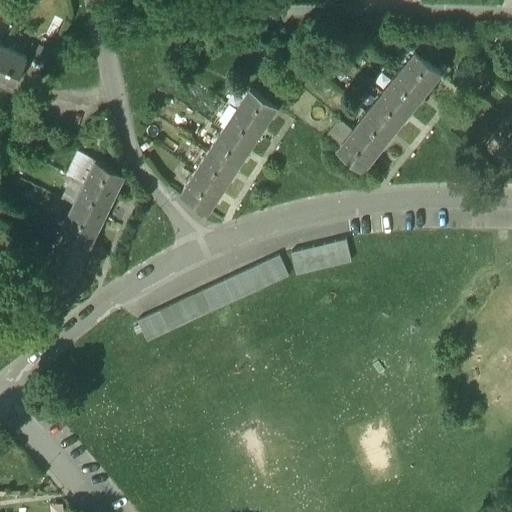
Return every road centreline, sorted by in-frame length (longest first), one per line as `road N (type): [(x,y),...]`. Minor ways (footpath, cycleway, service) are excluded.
road 1 (residential): [(511,198),(356,203),(258,224),(203,246)]
road 2 (residential): [(203,246),(142,176),(119,116),(94,0)]
road 3 (residential): [(4,392),(102,305),(203,246)]
road 4 (residential): [(4,392),(99,511)]
